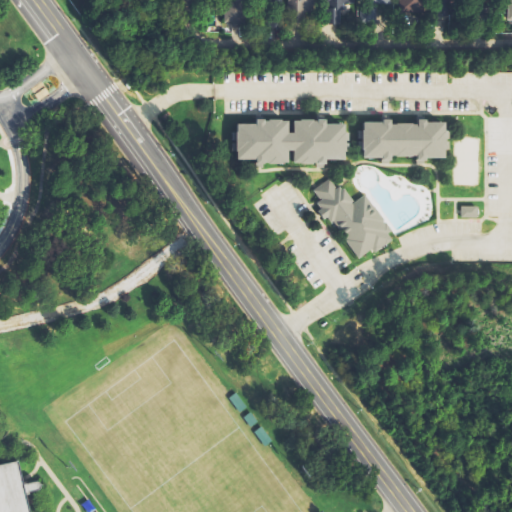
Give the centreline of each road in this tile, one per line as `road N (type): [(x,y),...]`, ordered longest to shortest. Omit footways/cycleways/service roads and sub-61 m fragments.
road 1 (tertiary): [(32,0),(409,511)]
road 2 (residential): [(0,246),(22,184),(16,141),(0,111)]
